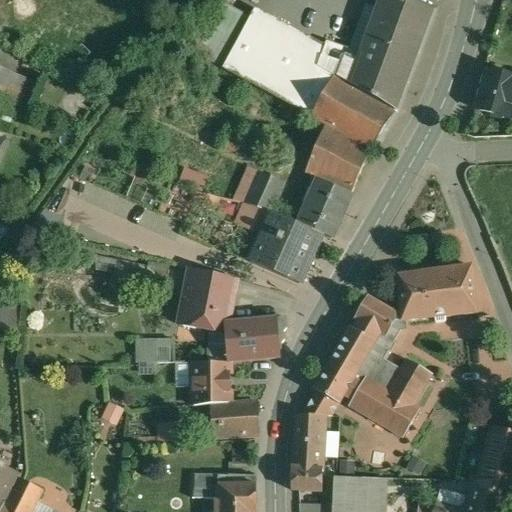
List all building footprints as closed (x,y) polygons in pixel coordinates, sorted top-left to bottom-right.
[(432,11),(400,0),(382,0),(363,53),(351,85),(396,111),(432,11)] [(250,21),(220,4),(204,34),(234,50),(250,21)] [(323,53),(253,15),(250,21),(234,50),(224,69),(312,117),(313,116),(312,116),(334,78),(335,77),(336,76),(318,66),(323,53)] [(363,53),(327,41),(323,53),(318,66),(336,76),(351,85),(363,53)] [(12,73),(0,68),(0,104),(12,74),(12,73)] [(511,76),(487,70),(475,109),(510,119),(510,118),(507,116),(510,103),(511,103),(511,76)] [(29,80),(12,74),(0,104),(0,105),(17,112),(29,80)] [(394,113),(334,78),(312,116),(313,116),(371,150),(370,151),(372,151),(395,113),(394,112),(394,113)] [(369,153),(327,129),(327,128),(326,127),(316,150),(304,145),(299,157),(311,162),(307,173),(353,193),(371,153),(369,152),(369,153)] [(175,182),(200,191),(205,176),(181,167),(175,182)] [(284,183),(261,173),(247,205),(255,206),(269,212),(270,212),(284,183)] [(352,194),(319,180),(300,225),(322,235),(332,239),(352,194)] [(270,212),(269,212),(255,206),(247,205),(242,218),(256,224),(254,229),(265,234),(252,263),(299,284),(322,235),(300,225),(299,225),(270,212)] [(34,225),(65,239),(73,223),(41,209),(34,225)] [(170,271),(149,267),(147,280),(167,284),(170,271)] [(354,329),(351,328),(314,390),(318,392),(304,417),(325,418),(332,418),(339,405),(340,405),(345,397),(382,361),(400,329),(406,329),(405,321),(477,314),(472,267),(400,277),(402,313),(396,314),(369,297),(355,320),(358,322),(354,329)] [(240,281),(191,270),(180,325),(209,331),(229,334),(231,323),(240,281)] [(0,327),(13,328),(14,304),(0,303),(0,327)] [(278,318),(231,323),(229,334),(209,331),(209,341),(209,364),(229,364),(281,359),(284,357),(283,344),(285,341),(285,332),(288,329),(287,317),(278,318)] [(209,341),(137,342),(138,364),(195,364),(209,364),(209,341)] [(400,372),(382,361),(345,397),(353,401),(350,407),(404,439),(421,410),(415,406),(433,375),(407,360),(400,372)] [(209,364),(195,364),(196,407),(230,404),(229,364),(209,364)] [(259,402),(213,407),(215,439),(261,437),(259,402)] [(126,412),(100,410),(99,420),(126,421),(126,412)] [(304,417),(299,416),(296,425),(294,468),(293,491),(323,493),(325,418),(304,417)] [(511,434),(482,426),(474,454),(486,458),(478,483),(511,484),(511,434)] [(184,427),(162,428),(163,444),(185,442),(184,427)] [(255,449),(235,449),(235,464),(254,464),(255,449)] [(56,466),(40,460),(37,469),(52,475),(56,466)] [(1,466),(0,465),(0,511),(1,511),(12,490),(19,475),(4,468),(5,466),(2,465),(1,466)] [(257,476),(217,475),(216,475),(196,475),(196,476),(195,476),(193,499),(216,500),(216,511),(257,511),(257,477),(257,476)] [(363,511),(365,480),(334,479),(333,506),(328,505),(327,511),(363,511)] [(41,491),(21,481),(12,490),(1,511),(33,511),(41,497),(62,505),(66,492),(44,484),(41,491)] [(503,511),(508,500),(473,488),(464,511),(457,511),(455,511),(454,511),(503,511)] [(297,511),(320,511),(320,503),(297,505),(297,511)]
